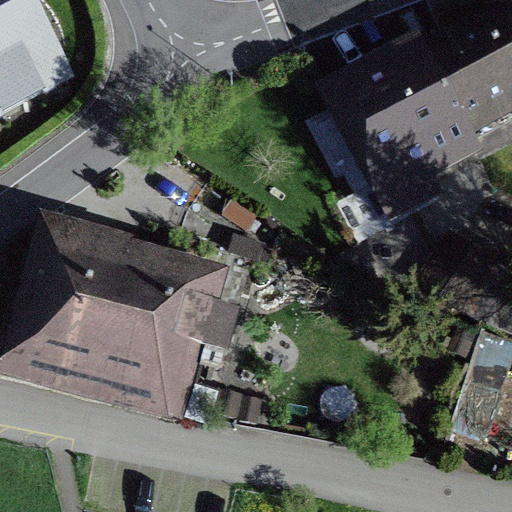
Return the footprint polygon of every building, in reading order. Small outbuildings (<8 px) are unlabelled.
[(0,0),(0,96),(61,63),(26,0),(0,0)] [(511,20),(444,57),(436,44),(337,98),(409,230),(452,207),(443,190),(493,162),(486,149),(511,134),(511,20)] [(23,301),(181,345),(221,357),(234,309),(213,303),(223,267),(47,217),(23,301)] [(458,327),(493,277),(454,249),(418,298),(458,327)] [(181,345),(23,301),(10,350),(167,394),(181,345)] [(511,386),(511,363),(484,355),(457,444),(492,454),(511,386)]
